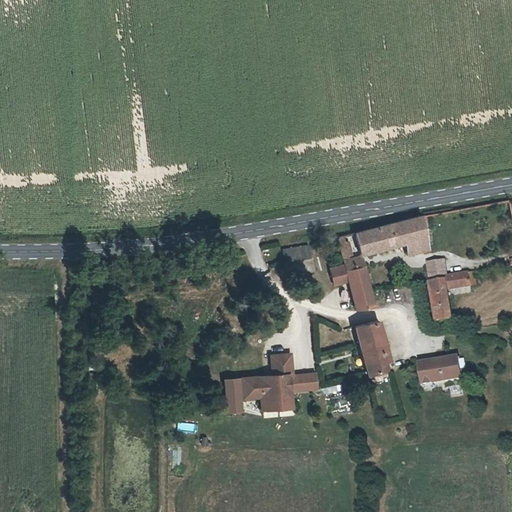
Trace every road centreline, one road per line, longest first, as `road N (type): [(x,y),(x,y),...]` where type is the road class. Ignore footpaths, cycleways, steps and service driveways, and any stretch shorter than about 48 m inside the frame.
road 1 (secondary): [(0,265),(86,265),(511,189)]
road 2 (track): [(48,265),(60,511)]
road 3 (unknown): [(253,236),(271,271),(297,294),(349,315),(411,307)]
road 4 (unknown): [(511,237),(482,226),(461,260),(397,266)]
